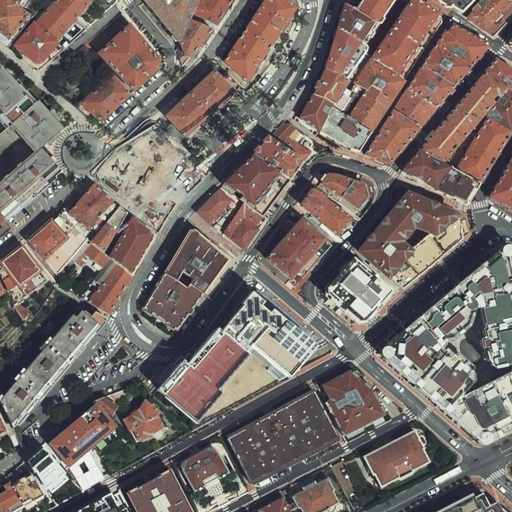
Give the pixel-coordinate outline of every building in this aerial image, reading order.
[(0,42),(8,49),(34,16),(23,8),(11,0),(0,0),(0,1),(0,42)] [(56,41),(77,18),(58,0),(36,24),(56,41)] [(57,0),(58,0),(77,18),(92,0),(57,0)] [(190,19),(193,13),(198,0),(143,0),(179,43),(190,19)] [(216,24),(231,0),(203,0),(203,2),(199,0),(198,0),(193,13),(216,24)] [(296,8),(284,0),(265,0),(225,61),(247,81),(296,8)] [(362,0),(354,11),(377,26),(380,28),(385,20),(383,17),(393,0),(395,0),(397,2),(398,0),(362,0)] [(444,16),(420,0),(410,0),(372,58),(403,82),(444,16)] [(479,0),(437,0),(445,4),(454,9),(464,17),(479,0)] [(495,41),(511,20),(511,5),(505,0),(481,0),(472,10),(474,12),(466,19),(495,41)] [(366,50),(377,26),(354,11),(343,4),(334,28),(366,50)] [(88,16),(95,23),(101,18),(93,11),(88,16)] [(127,22),(121,15),(105,29),(111,35),(127,22)] [(185,64),(212,30),(190,19),(179,43),(181,47),(182,52),(184,57),(184,62),(185,64)] [(484,44),(452,22),(438,45),(476,67),(486,52),(489,46),(484,44)] [(56,41),(36,24),(35,23),(16,46),(36,62),(41,63),(48,56),(53,60),(65,49),(56,41)] [(100,54),(134,91),(158,69),(158,61),(130,26),(100,54)] [(330,48),(322,71),(347,82),(366,50),(334,28),(330,48)] [(104,29),(85,45),(89,49),(93,46),(96,49),(110,37),(104,29)] [(89,49),(85,45),(76,54),(88,67),(94,62),(91,59),(94,55),(89,49)] [(424,65),(459,85),(466,77),(476,67),(438,45),(424,65)] [(347,120),(370,135),(406,84),(403,82),(372,58),(353,83),(364,92),(347,120)] [(511,87),(511,70),(499,61),(491,69),(488,72),(510,91),(511,87)] [(408,90),(438,110),(449,97),(459,85),(424,65),(408,90)] [(36,153),(0,185),(0,212),(4,218),(6,221),(54,179),(62,172),(42,149),(64,129),(39,101),(34,105),(0,67),(0,136),(11,126),(36,153)] [(322,71),(310,96),(342,117),(350,101),(343,95),(347,82),(322,71)] [(165,132),(180,145),(233,91),(214,72),(167,117),(173,124),(165,132)] [(510,91),(488,72),(473,89),(440,130),(421,152),(446,165),(510,91)] [(88,92),(73,105),(80,112),(87,105),(101,121),(130,94),(113,76),(92,96),(88,92)] [(438,110),(408,90),(394,113),(422,132),(428,122),(432,118),(438,110)] [(511,134),(511,92),(510,91),(490,119),(511,134)] [(342,117),(310,96),(298,120),(324,138),(355,158),(370,135),(347,120),(342,117)] [(422,132),(394,113),(364,156),(372,163),(382,168),(388,168),(393,166),(402,155),(407,148),(413,141),(422,132)] [(481,188),(511,136),(511,134),(490,119),(456,170),(468,179),(481,188)] [(270,138),(304,161),(310,153),(287,137),(297,128),(291,124),(287,125),(284,123),(270,138)] [(154,129),(98,181),(105,188),(148,225),(196,166),(154,129)] [(254,154),(289,180),(297,170),(304,161),(270,138),(254,154)] [(420,155),(406,177),(438,193),(452,168),(446,165),(421,152),(420,155)] [(289,180),(254,154),(223,186),(244,202),(265,219),(289,180)] [(511,164),(489,201),(494,204),(511,215),(511,164)] [(452,168),(438,193),(451,202),(466,212),(481,188),(468,179),(456,170),(452,168)] [(318,173),(314,182),(356,216),(368,198),(365,187),(331,174),(318,173)] [(90,242),(119,206),(94,185),(68,209),(67,207),(59,215),(87,239),(90,242)] [(222,187),(196,213),(208,224),(225,207),(229,210),(237,202),(228,194),(229,192),(222,187)] [(353,221),(310,189),(295,208),(338,241),(353,221)] [(463,216),(408,193),(354,256),(389,286),(415,254),(407,248),(415,234),(426,238),(432,235),(440,242),(463,216)] [(223,233),(242,250),(265,219),(244,202),(223,233)] [(119,206),(90,242),(91,242),(103,253),(127,213),(119,206)] [(57,274),(87,239),(59,215),(51,222),(50,221),(29,240),(57,274)] [(415,254),(389,286),(402,298),(471,235),(463,216),(440,242),(415,254)] [(133,218),(110,258),(111,259),(131,277),(155,236),(133,218)] [(326,242),(300,219),(263,262),(290,285),(326,242)] [(189,232),(164,273),(203,293),(227,260),(194,232),(189,232)] [(373,355),(477,446),(511,426),(511,251),(509,240),(373,355)] [(103,269),(111,259),(110,258),(103,253),(91,242),(74,262),(79,266),(84,260),(82,258),(86,254),(103,269)] [(2,263),(0,263),(0,273),(15,305),(17,304),(25,298),(47,281),(21,247),(1,262),(2,263)] [(80,298),(108,315),(131,277),(111,259),(103,269),(94,280),(101,286),(95,295),(87,288),(80,298)] [(324,303),(356,331),(365,332),(394,299),(352,261),(349,265),(346,262),(338,272),(339,277),(323,293),(324,303)] [(164,273),(158,270),(154,277),(160,281),(164,273)] [(164,273),(160,281),(150,296),(143,307),(176,329),(203,293),(164,273)] [(77,296),(80,291),(72,286),(69,291),(77,296)] [(293,318),(255,286),(205,344),(220,357),(224,352),(247,371),(265,351),(293,318)] [(144,293),(138,304),(143,307),(150,296),(144,293)] [(32,310),(25,298),(17,304),(24,316),(32,310)] [(66,363),(68,364),(106,319),(95,312),(90,319),(81,311),(76,317),(73,315),(0,400),(13,427),(53,382),(51,380),(66,363)] [(293,318),(265,351),(292,374),(320,341),(293,318)] [(178,358),(156,383),(159,390),(154,396),(177,418),(227,364),(220,357),(205,344),(194,357),(187,360),(178,358)] [(355,372),(325,386),(348,439),(389,419),(375,389),(355,372)] [(122,390),(104,397),(116,406),(127,396),(122,390)] [(315,391),(225,437),(252,491),(343,445),(315,391)] [(56,442),(72,462),(123,422),(107,401),(56,442)] [(141,412),(123,422),(131,438),(136,435),(142,445),(155,438),(163,440),(167,431),(160,420),(162,412),(147,401),(141,412)] [(415,429),(363,457),(380,490),(433,463),(415,429)] [(216,448),(180,467),(195,495),(231,477),(216,448)] [(56,461),(36,472),(48,493),(68,481),(56,461)] [(191,511),(171,470),(126,492),(135,511),(191,511)] [(30,477),(11,489),(25,511),(44,499),(30,477)] [(329,478),(294,497),(301,511),(336,511),(341,510),(334,497),(338,494),(329,478)] [(23,511),(25,511),(11,489),(0,495),(0,511),(23,511)] [(475,511),(466,494),(434,511),(475,511)] [(124,511),(118,499),(94,511),(124,511)] [(292,511),(285,499),(260,511),(292,511)]
